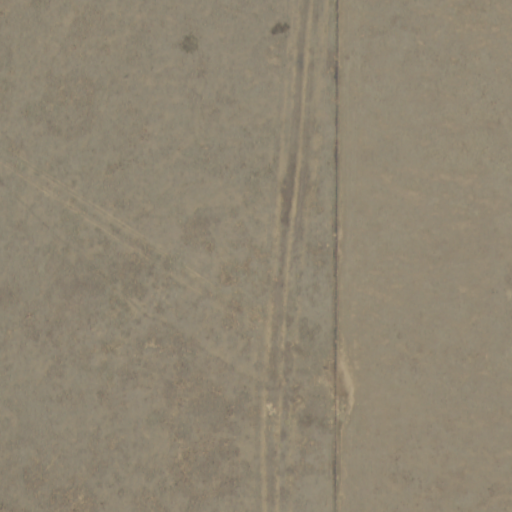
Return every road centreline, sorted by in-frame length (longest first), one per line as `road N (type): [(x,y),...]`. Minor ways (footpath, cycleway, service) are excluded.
road 1 (track): [(0,158),(265,404),(297,388),(293,0)]
road 2 (residential): [(143,511),(265,404)]
